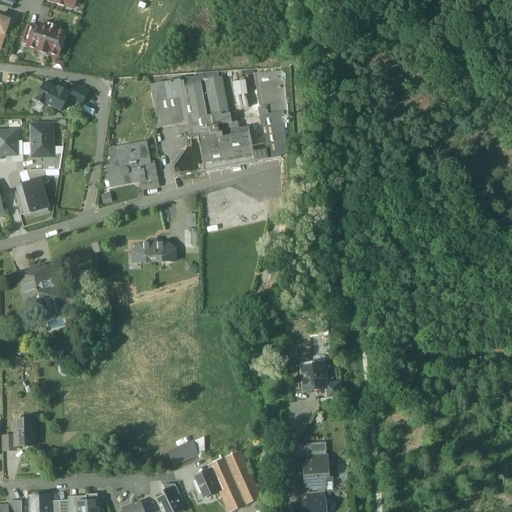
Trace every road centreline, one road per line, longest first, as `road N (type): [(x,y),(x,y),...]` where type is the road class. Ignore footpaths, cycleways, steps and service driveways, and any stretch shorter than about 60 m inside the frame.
road 1 (track): [(321,24),(364,355)]
road 2 (residential): [(89,218),(106,83),(0,69)]
road 3 (residential): [(89,218),(282,169)]
road 4 (residential): [(0,487),(168,476)]
road 5 (track): [(364,355),(379,511)]
